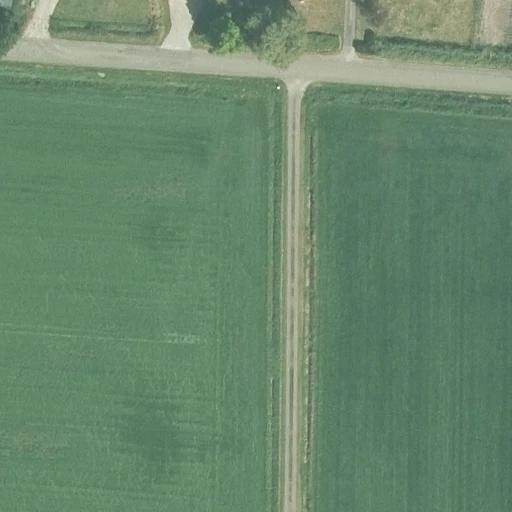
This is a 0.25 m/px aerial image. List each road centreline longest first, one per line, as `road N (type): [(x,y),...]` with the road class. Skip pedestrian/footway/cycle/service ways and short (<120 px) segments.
road 1 (residential): [(293,69),(287,511)]
road 2 (tertiary): [(293,69),(0,48)]
road 3 (tertiary): [(511,85),(293,69)]
